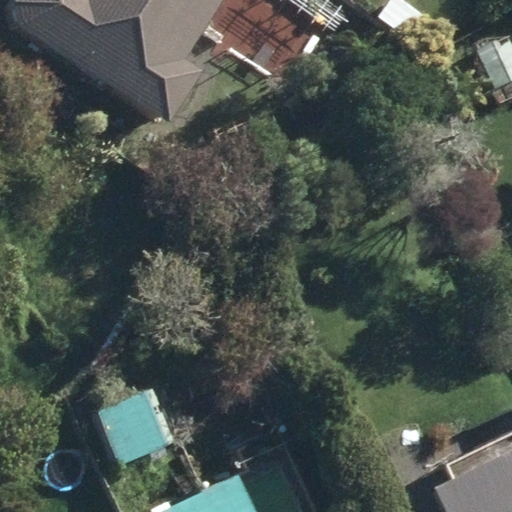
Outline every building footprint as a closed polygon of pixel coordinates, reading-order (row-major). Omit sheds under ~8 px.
[(7,0),(0,11),(4,35),(154,131),(186,80),(171,69),(214,0),(7,0)] [(370,24),(394,42),(408,21),(383,5),(370,24)] [(511,78),(494,43),(467,58),(483,92),(511,78)] [(190,272),(206,308),(245,289),(229,253),(190,272)] [(90,420),(112,471),(157,451),(135,400),(90,420)] [(408,422),(421,449),(464,429),(451,402),(408,422)] [(420,496),(427,511),(511,511),(511,487),(497,458),(420,496)] [(221,511),(214,499),(211,493),(173,511),(221,511)]
